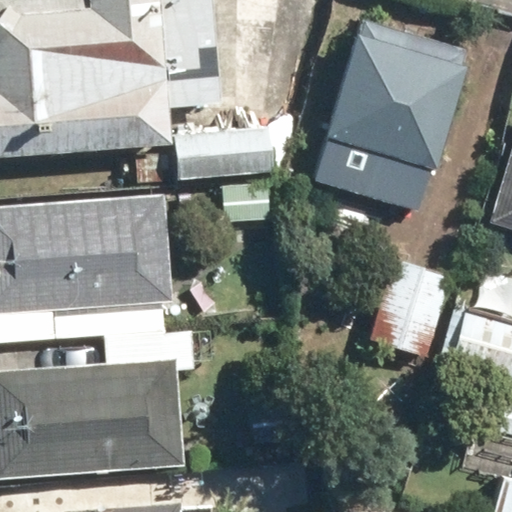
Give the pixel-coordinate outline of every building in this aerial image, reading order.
[(0,0),(0,150),(163,138),(160,101),(217,97),(209,0),(0,0)] [(359,12),(310,175),(415,207),(465,44),(359,12)] [(169,130),(173,175),(269,168),(265,122),(169,130)] [(511,128),(484,217),(511,225),(511,128)] [(221,183),(223,218),(269,216),(267,181),(221,183)] [(0,201),(0,336),(161,325),(159,296),(171,295),(163,190),(0,201)] [(386,249),(359,331),(422,352),(448,269),(386,249)] [(511,319),(460,305),(445,360),(511,377),(511,319)] [(0,362),(0,472),(178,464),(173,365),(193,365),(191,327),(102,331),(103,358),(0,362)] [(175,511),(174,497),(57,505),(57,511),(175,511)]
